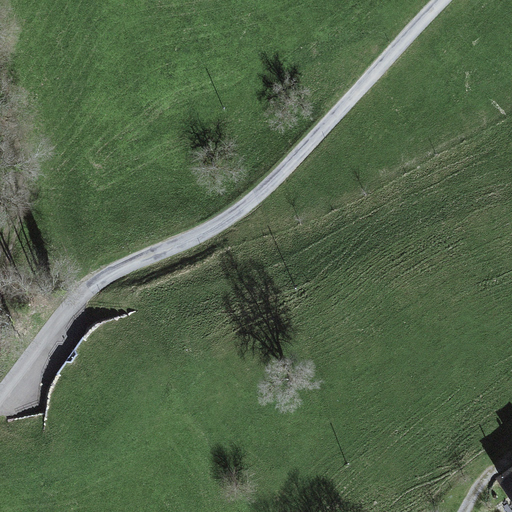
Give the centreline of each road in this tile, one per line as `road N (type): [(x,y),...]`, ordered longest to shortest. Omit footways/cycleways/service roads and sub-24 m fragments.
road 1 (track): [(447,0),(260,206),(74,304),(0,397)]
road 2 (track): [(17,375),(15,196),(0,117)]
